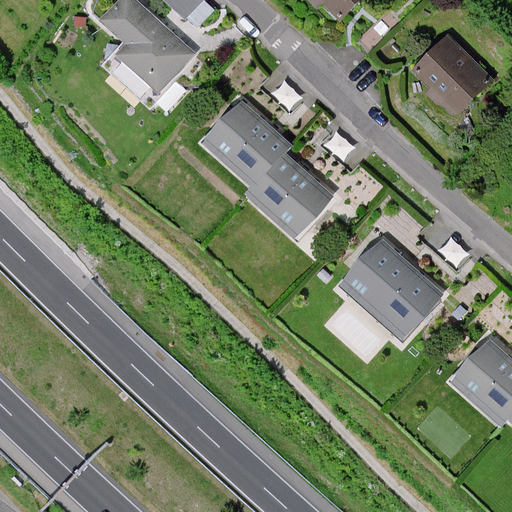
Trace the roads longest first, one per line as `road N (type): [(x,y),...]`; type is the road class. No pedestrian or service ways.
road 1 (motorway): [(292,511),(0,234)]
road 2 (residential): [(247,0),(511,249)]
road 3 (motorway): [(0,402),(114,511)]
